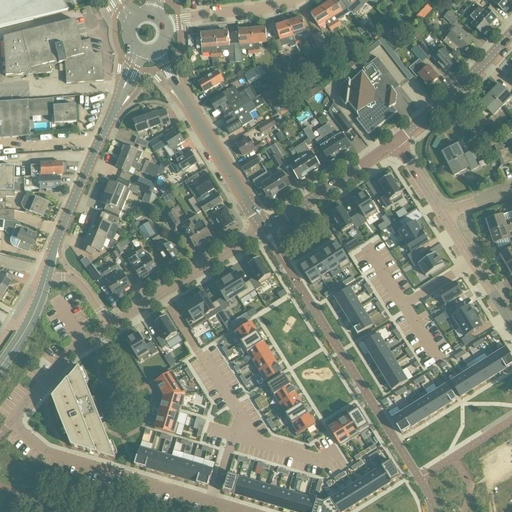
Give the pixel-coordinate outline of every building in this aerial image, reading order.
[(0,0),(0,8),(10,25),(33,20),(20,0),(0,0)] [(60,0),(20,0),(33,20),(67,11),(60,0)] [(335,0),(323,8),(336,29),(341,25),(335,16),(342,12),(335,0)] [(458,0),(451,7),(456,11),(463,4),(458,0)] [(506,0),(494,0),(493,2),(503,12),(511,4),(506,0)] [(428,15),(432,10),(426,4),(421,9),(428,15)] [(435,8),(442,14),(446,9),(440,4),(435,8)] [(473,4),(469,9),(489,28),(497,20),(486,10),(483,13),(473,4)] [(0,27),(10,25),(0,8),(0,27)] [(317,8),(310,13),(318,27),(325,23),(331,32),(336,29),(323,8),(318,11),(317,8)] [(469,9),(465,12),(470,17),(470,18),(475,22),(471,26),(482,35),(489,28),(469,9)] [(449,12),(443,18),(453,26),(458,21),(449,12)] [(361,14),(355,19),(367,33),(369,32),(365,27),(368,24),(366,22),(367,21),(361,14)] [(302,19),(289,23),(293,37),(296,46),(302,45),(300,40),(308,37),(302,19)] [(74,20),(2,38),(4,77),(50,74),(56,62),(57,62),(57,64),(64,62),(66,85),(103,82),(101,54),(94,55),(92,53),(89,40),(79,43),(74,20)] [(289,23),(276,27),(282,48),(289,45),(290,48),(296,46),(293,37),(289,23)] [(457,27),(444,42),(454,52),(458,48),(462,52),(472,41),(457,27)] [(266,29),(252,30),(254,55),(260,54),(259,44),(267,43),(266,29)] [(393,29),(386,35),(392,43),(400,37),(393,29)] [(252,30),(238,31),(240,51),(248,50),(248,55),(254,55),(252,30)] [(228,32),(214,33),(215,48),(216,58),(222,57),(222,52),(230,52),(228,32)] [(321,32),(315,35),(323,51),(328,48),(326,44),(327,43),(321,32)] [(214,33),(200,35),(202,54),(210,53),(211,58),(216,58),(215,48),(214,33)] [(315,35),(308,38),(314,49),(320,46),(315,35)] [(433,55),(423,43),(417,47),(427,60),(433,55)] [(440,54),(434,59),(446,72),(447,71),(448,72),(452,68),(451,67),(456,63),(449,56),(450,55),(444,49),(441,46),(436,50),(440,54)] [(427,60),(417,47),(413,50),(424,63),(427,60)] [(340,87),(339,97),(346,107),(349,104),(359,118),(356,120),(368,135),(397,113),(392,107),(395,105),(396,94),(394,91),(400,87),(378,58),(363,69),(365,72),(351,83),(349,80),(340,87)] [(419,60),(409,69),(417,78),(420,75),(429,86),(438,79),(428,67),(426,65),(425,67),(419,60)] [(260,66),(244,76),(247,82),(264,72),(260,66)] [(217,72),(198,83),(204,93),(223,82),(217,72)] [(308,90),(314,87),(309,78),(303,80),(308,90)] [(499,85),(490,94),(503,107),(511,98),(499,85)] [(222,94),(210,102),(215,111),(227,104),(233,113),(251,102),(244,91),(239,94),(235,87),(222,94)] [(404,97),(411,94),(407,88),(401,91),(404,97)] [(275,91),(265,97),(271,106),(281,100),(275,91)] [(307,101),(312,98),(309,93),(303,96),(307,101)] [(324,94),(317,97),(320,103),(327,100),(324,94)] [(490,94),(481,104),(493,116),(503,107),(490,94)] [(0,133),(78,129),(83,115),(86,117),(89,109),(86,108),(90,98),(0,103),(0,133)] [(232,121),(224,125),(230,135),(254,121),(248,112),(254,108),(251,102),(233,113),(228,115),(232,121)] [(157,113),(145,117),(150,129),(161,125),(162,128),(171,125),(165,110),(157,113)] [(479,113),(470,123),(480,132),(489,123),(479,113)] [(342,114),(335,120),(346,134),(353,128),(342,114)] [(328,122),(324,116),(317,120),(321,126),(328,122)] [(145,117),(134,121),(138,134),(150,129),(145,117)] [(279,126),(284,122),(281,117),(275,120),(279,126)] [(272,119),(258,127),(261,134),(276,125),(272,119)] [(328,125),(323,128),(323,129),(339,154),(344,151),(345,152),(349,150),(348,148),(350,148),(341,134),(336,137),(336,136),(336,135),(335,134),(335,133),(334,132),(333,131),(332,130),(328,125)] [(305,157),(301,160),(309,173),(314,171),(315,171),(318,169),(318,168),(320,167),(312,153),(316,151),(310,142),(315,139),(309,128),(303,131),(309,139),(304,142),(306,145),(305,146),(304,148),(303,150),(303,152),(304,155),(305,157)] [(321,137),(316,141),(320,148),(328,161),(330,160),(331,161),(335,159),(335,157),(339,154),(323,129),(323,128),(318,131),(321,137)] [(177,130),(164,138),(171,150),(184,142),(177,130)] [(281,133),(276,136),(279,142),(284,139),(281,133)] [(153,151),(149,143),(148,143),(148,142),(136,137),(133,142),(153,151)] [(148,143),(149,143),(153,151),(156,155),(165,150),(157,137),(148,143)] [(248,138),(236,145),(243,157),(255,150),(256,151),(263,147),(259,142),(253,145),(248,138)] [(278,143),(271,147),(276,154),(280,160),(286,156),(278,143)] [(458,145),(442,153),(448,165),(464,157),(458,145)] [(126,146),(121,157),(146,168),(150,169),(153,164),(139,159),(142,153),(138,151),(126,146)] [(510,163),(505,150),(499,152),(504,165),(510,163)] [(190,152),(176,161),(183,173),(197,164),(190,152)] [(471,153),(464,157),(448,165),(454,176),(470,168),(472,172),(479,168),(471,153)] [(277,169),(283,165),(280,160),(276,154),(269,158),(277,169)] [(256,156),(240,166),(244,172),(260,163),(256,156)] [(121,157),(116,168),(128,174),(131,168),(144,173),(146,168),(121,157)] [(301,160),(290,167),(298,180),(300,179),(301,180),(305,178),(304,176),(309,173),(301,160)] [(40,166),(30,166),(30,177),(59,176),(62,176),(61,163),(40,164),(40,166)] [(0,192),(13,193),(13,168),(0,168),(0,192)] [(281,172),(270,179),(279,193),(284,190),(285,190),(288,189),(288,187),(290,186),(281,172)] [(267,173),(253,181),(257,188),(260,186),(268,199),(270,198),(271,199),(274,197),(274,195),(279,193),(270,179),(267,173)] [(194,176),(184,182),(187,187),(192,184),(201,197),(214,189),(205,175),(197,180),(194,176)] [(30,177),(23,178),(24,186),(39,185),(39,190),(46,190),(46,192),(58,192),(58,189),(58,184),(60,184),(59,176),(30,177)] [(391,176),(379,183),(386,195),(381,199),(387,209),(392,205),(391,203),(403,196),(391,176)] [(140,178),(136,186),(140,188),(151,193),(154,184),(140,178)] [(110,182),(106,193),(123,200),(127,190),(138,195),(140,188),(136,186),(123,181),(118,179),(116,184),(110,182)] [(0,192),(0,230),(2,231),(3,221),(12,222),(12,211),(4,210),(4,197),(12,198),(13,193),(0,192)] [(106,193),(101,204),(106,206),(104,212),(122,219),(124,213),(118,211),(123,200),(106,193)] [(366,193),(354,200),(361,212),(356,216),(362,226),(362,225),(367,222),(366,220),(378,213),(366,193)] [(218,194),(199,205),(204,214),(210,210),(214,215),(213,216),(222,230),(235,222),(226,208),(222,203),(223,202),(218,194)] [(25,198),(21,206),(23,210),(42,218),(48,204),(29,196),(28,197),(25,198)] [(193,197),(188,201),(196,214),(201,211),(193,197)] [(170,207),(164,211),(166,214),(165,214),(175,230),(182,225),(172,210),(170,207)] [(343,207),(331,215),(343,234),(355,227),(356,229),(362,226),(356,216),(350,219),(343,207)] [(95,218),(89,231),(106,238),(112,224),(114,219),(97,212),(94,217),(95,218)] [(502,215),(487,221),(488,226),(487,227),(489,232),(511,224),(511,212),(502,216),(502,215)] [(194,214),(188,218),(191,223),(194,229),(203,242),(211,237),(202,221),(199,223),(194,214)] [(400,224),(391,230),(394,235),(398,233),(405,243),(422,232),(416,221),(404,229),(400,224)] [(147,222),(138,228),(145,240),(150,237),(151,238),(154,243),(160,239),(157,233),(155,234),(147,222)] [(191,223),(183,228),(194,247),(203,242),(194,229),(191,223)] [(511,224),(489,232),(491,238),(492,238),(494,243),(509,238),(507,232),(511,230),(511,224)] [(10,239),(10,241),(10,243),(11,245),(13,246),(28,253),(30,246),(31,247),(36,235),(16,226),(10,239)] [(83,245),(80,250),(92,255),(94,250),(100,252),(106,238),(89,231),(84,245),(83,245)] [(422,232),(405,243),(411,254),(407,256),(411,262),(420,256),(417,250),(429,243),(422,232)] [(166,242),(157,248),(167,264),(179,257),(170,244),(168,245),(166,242)] [(338,244),(328,250),(341,270),(351,264),(338,244)] [(123,253),(118,245),(114,248),(116,251),(118,256),(123,253)] [(511,248),(501,255),(504,260),(503,261),(506,267),(511,262),(511,248)] [(328,250),(319,255),(330,272),(338,266),(341,270),(328,250)] [(119,257),(118,256),(116,251),(111,254),(114,260),(119,257)] [(134,251),(128,255),(131,260),(129,261),(141,280),(149,275),(139,260),(137,256),(134,251)] [(148,254),(139,260),(149,275),(157,270),(148,254)] [(420,256),(411,262),(414,267),(418,265),(426,277),(443,266),(436,254),(424,261),(420,256)] [(319,255),(310,261),(322,280),(321,278),(330,272),(319,255)] [(260,258),(248,266),(255,277),(250,281),(256,291),(262,287),(260,285),(272,278),(260,258)] [(310,261),(300,267),(312,286),(322,280),(310,261)] [(114,264),(108,268),(111,273),(113,276),(122,292),(131,286),(118,265),(116,267),(114,264)] [(92,265),(86,270),(94,280),(100,276),(92,265)] [(108,268),(101,272),(105,277),(111,273),(108,268)] [(231,274),(225,278),(240,301),(256,291),(250,281),(244,284),(237,272),(231,276),(231,274)] [(0,287),(5,291),(11,280),(0,273),(0,287)] [(104,281),(114,297),(122,292),(113,276),(111,273),(105,277),(107,280),(104,281)] [(221,282),(216,286),(223,298),(218,301),(224,311),(229,307),(227,303),(237,297),(239,301),(240,301),(225,278),(220,281),(221,282)] [(455,283),(438,293),(445,305),(441,308),(444,314),(454,308),(451,302),(463,295),(455,283)] [(350,288),(334,298),(340,307),(356,297),(350,288)] [(284,290),(277,294),(281,299),(287,295),(284,290)] [(205,292),(194,299),(208,321),(224,311),(218,301),(212,304),(205,292)] [(356,297),(340,307),(346,317),(361,307),(356,297)] [(194,299),(184,306),(191,318),(186,321),(192,331),(208,321),(194,299)] [(454,308),(444,314),(448,319),(450,318),(456,328),(477,315),(474,310),(473,311),(469,306),(457,313),(454,308)] [(361,307),(346,317),(352,326),(367,316),(361,307)] [(254,309),(248,313),(251,318),(257,314),(254,309)] [(477,315),(456,328),(457,329),(459,328),(465,338),(461,340),(464,346),(474,340),(471,334),(483,327),(479,321),(481,320),(477,315)] [(167,316),(154,324),(162,336),(156,339),(162,349),(168,345),(167,343),(179,336),(167,316)] [(367,316),(352,326),(357,335),(373,326),(367,316)] [(251,323),(235,333),(241,343),(237,345),(237,346),(258,333),(251,323)] [(258,333),(237,346),(242,354),(243,355),(264,343),(258,333)] [(139,334),(126,341),(139,361),(151,353),(152,356),(157,352),(151,342),(146,346),(139,334)] [(379,334),(363,344),(369,353),(384,344),(379,334)] [(264,343),(243,355),(243,356),(247,353),(253,363),(270,352),(264,343)] [(384,344),(369,353),(375,363),(390,353),(384,344)] [(511,357),(506,348),(497,354),(506,369),(511,365),(511,357)] [(270,352),(253,363),(259,372),(276,362),(270,352)] [(390,353),(375,363),(380,372),(396,362),(390,353)] [(497,354),(487,359),(497,375),(506,369),(497,354)] [(173,359),(168,363),(171,368),(176,365),(173,359)] [(487,359),(478,365),(488,381),(497,375),(487,359)] [(276,362),(259,372),(266,382),(282,372),(276,362)] [(396,362),(380,372),(386,381),(402,372),(396,362)] [(478,365),(469,371),(479,386),(488,381),(478,365)] [(103,427),(91,395),(80,367),(77,368),(52,398),(71,447),(115,460),(115,457),(103,427)] [(469,371),(460,376),(469,392),(479,386),(469,371)] [(172,372),(155,382),(161,392),(178,382),(172,372)] [(402,372),(386,381),(392,391),(408,381),(402,372)] [(284,376),(268,386),(274,396),(272,397),(291,386),(284,376)] [(460,376),(451,382),(460,398),(469,392),(460,376)] [(178,382),(161,392),(164,397),(185,394),(178,382)] [(447,384),(438,390),(448,406),(457,400),(447,384)] [(291,386),(272,397),(278,407),(297,395),(291,386)] [(438,390),(429,396),(438,411),(448,406),(438,390)] [(162,406),(161,407),(180,413),(180,412),(185,394),(164,397),(162,406)] [(297,395),(278,407),(280,406),(286,415),(284,416),(284,417),(303,405),(297,395)] [(429,396),(419,402),(429,417),(438,411),(429,396)] [(419,402),(410,407),(420,423),(429,417),(419,402)] [(303,405),(284,417),(290,426),(309,415),(303,405)] [(161,407),(158,418),(179,424),(177,423),(180,413),(161,407)] [(410,407),(401,413),(411,429),(420,423),(410,407)] [(359,410),(349,416),(360,434),(370,428),(359,410)] [(401,413),(392,419),(401,434),(411,429),(401,413)] [(309,415),(290,426),(296,436),(315,425),(309,415)] [(349,416),(339,422),(351,440),(360,434),(349,416)] [(158,418),(155,429),(176,435),(179,424),(158,418)] [(339,422),(329,428),(340,447),(351,440),(339,422)] [(511,431),(487,448),(496,461),(511,450),(511,431)] [(140,448),(134,466),(145,469),(150,451),(140,448)] [(150,451),(145,469),(156,472),(161,454),(150,451)] [(161,454),(156,472),(166,475),(171,458),(161,454)] [(171,458),(166,475),(177,478),(182,461),(171,458)] [(490,475),(497,485),(511,472),(511,459),(498,471),(497,470),(490,475)] [(182,461),(177,478),(187,481),(192,464),(182,461)] [(391,462),(382,467),(392,483),(401,477),(391,462)] [(192,464),(187,481),(198,485),(203,467),(192,464)] [(203,467),(198,485),(208,488),(213,470),(203,467)] [(382,467),(373,473),(383,488),(392,483),(382,467)] [(373,473),(365,478),(374,494),(383,488),(373,473)] [(229,475),(223,492),(234,495),(239,478),(229,475)] [(239,478),(234,495),(243,498),(249,481),(239,478)] [(365,478),(356,483),(366,499),(374,494),(365,478)] [(249,481),(243,498),(253,501),(258,483),(249,481)] [(258,483),(253,501),(263,504),(268,486),(258,483)] [(356,483),(347,489),(357,504),(366,499),(356,483)] [(268,486),(263,504),(273,507),(278,489),(268,486)] [(278,489),(273,507),(283,510),(288,492),(278,489)] [(347,489),(339,494),(348,510),(357,504),(347,489)] [(393,490),(376,501),(383,511),(397,511),(394,507),(401,503),(393,490)] [(288,492),(283,510),(290,511),(292,511),(298,495),(288,492)] [(339,494),(330,500),(337,511),(344,511),(348,510),(339,494)] [(298,495),(292,511),(303,511),(307,498),(298,495)] [(307,498),(303,511),(313,511),(317,501),(307,498)] [(317,501),(313,511),(337,511),(330,500),(324,503),(317,501)]
